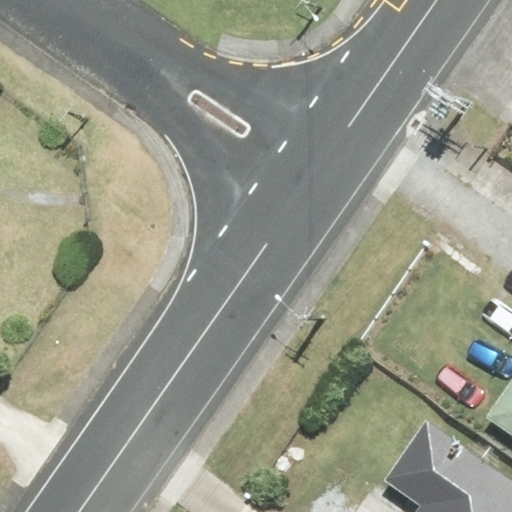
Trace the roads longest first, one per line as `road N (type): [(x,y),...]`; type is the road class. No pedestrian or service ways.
road 1 (tertiary): [(78,511),(314,176)]
road 2 (residential): [(61,0),(314,176)]
road 3 (tertiary): [(314,176),(439,0)]
